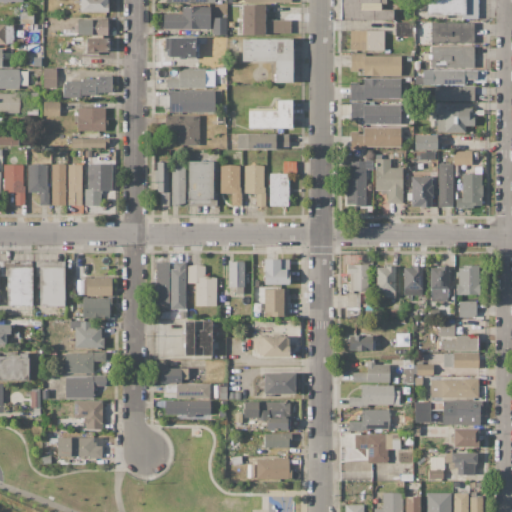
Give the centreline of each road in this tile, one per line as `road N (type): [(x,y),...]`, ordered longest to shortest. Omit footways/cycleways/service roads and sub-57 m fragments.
road 1 (residential): [(505,0),(501,511)]
road 2 (residential): [(0,232),(511,235)]
road 3 (residential): [(321,0),(320,511)]
road 4 (residential): [(135,0),(134,424),(148,454)]
